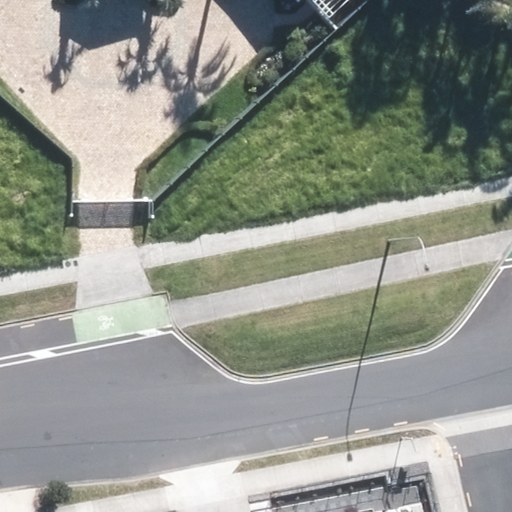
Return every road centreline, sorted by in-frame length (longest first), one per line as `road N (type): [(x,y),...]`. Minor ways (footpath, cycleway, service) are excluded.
road 1 (residential): [(0,411),(117,392),(286,415),(450,384)]
road 2 (residential): [(482,511),(450,384)]
